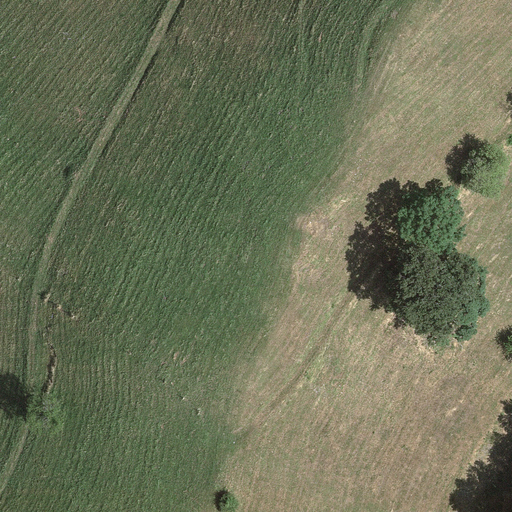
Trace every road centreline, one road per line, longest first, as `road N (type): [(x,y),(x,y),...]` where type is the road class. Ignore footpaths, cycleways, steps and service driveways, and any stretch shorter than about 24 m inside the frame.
road 1 (track): [(0,484),(28,415),(35,287),(72,195),(175,0)]
road 2 (track): [(511,128),(377,260),(258,424),(236,437)]
